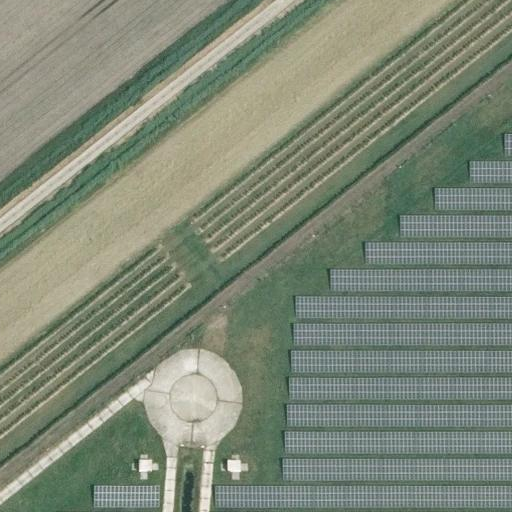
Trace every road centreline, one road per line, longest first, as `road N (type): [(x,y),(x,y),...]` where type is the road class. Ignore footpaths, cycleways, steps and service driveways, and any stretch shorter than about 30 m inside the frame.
road 1 (unclassified): [(0,228),(284,0)]
road 2 (track): [(205,511),(210,451),(195,396),(174,456),(169,511)]
road 3 (track): [(195,396),(135,396),(0,504)]
